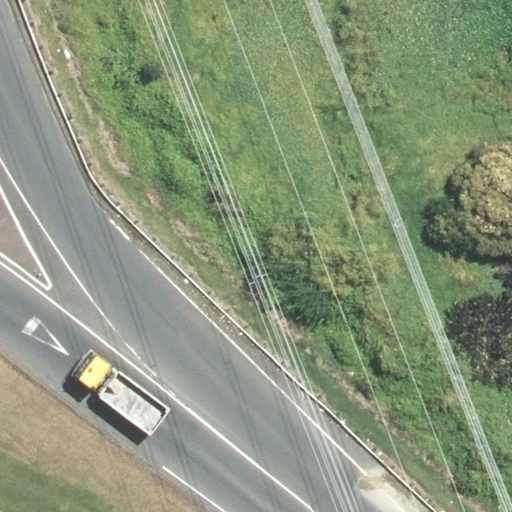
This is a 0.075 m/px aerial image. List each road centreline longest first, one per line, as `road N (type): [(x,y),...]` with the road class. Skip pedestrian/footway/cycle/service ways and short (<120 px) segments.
road 1 (secondary): [(0,131),(167,396)]
road 2 (secondary): [(167,396),(0,286)]
road 3 (secondary): [(306,511),(167,396)]
